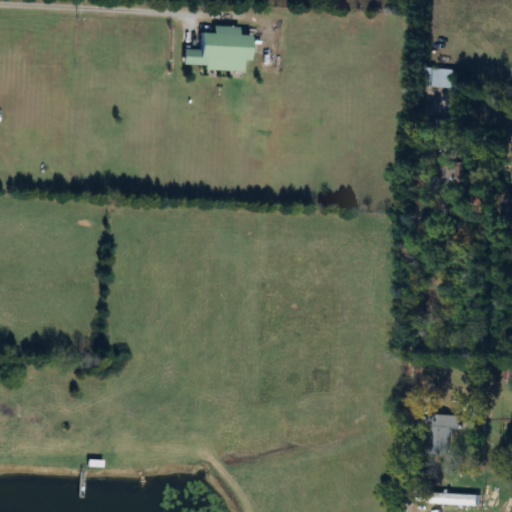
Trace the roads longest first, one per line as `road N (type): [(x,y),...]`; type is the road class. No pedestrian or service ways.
road 1 (residential): [(405,511),(426,117)]
road 2 (residential): [(0,6),(201,15)]
